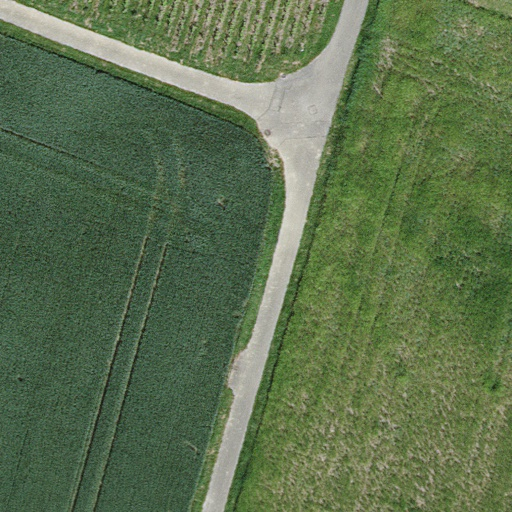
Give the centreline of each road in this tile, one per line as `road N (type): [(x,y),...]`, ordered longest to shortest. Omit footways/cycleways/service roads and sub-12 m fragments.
road 1 (track): [(359,0),(213,511)]
road 2 (residential): [(0,4),(322,130)]
